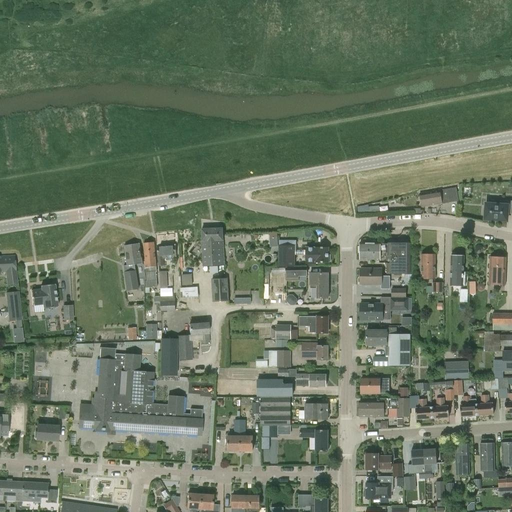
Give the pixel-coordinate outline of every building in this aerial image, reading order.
[(421,207),(448,203),(458,201),(455,188),(449,190),(449,189),(419,194),(421,207)] [(485,204),(484,220),(507,221),(507,213),(511,213),(511,201),(501,201),(501,205),(485,204)] [(222,229),(201,230),(204,267),(210,267),(210,273),(218,272),(218,266),(224,266),(222,229)] [(157,256),(158,256),(158,266),(164,266),(163,256),(176,255),(175,233),(155,234),(157,256)] [(410,243),(377,243),(376,241),(372,241),(371,243),(360,243),(360,261),(379,261),(379,263),(387,263),(387,274),(410,274),(410,243)] [(145,288),(145,293),(150,293),(149,288),(157,287),(157,284),(156,267),(154,243),(144,244),(145,262),(144,262),(146,282),(145,288)] [(138,289),(137,283),(136,271),(133,271),(133,269),(135,269),(135,264),(142,263),(139,244),(124,246),(128,272),(124,272),(127,291),(138,289)] [(278,267),(295,268),(295,246),(278,245),(278,267)] [(328,247),(305,247),(305,265),(315,265),(315,262),(328,262),(328,261),(330,261),(330,256),(328,256),(328,247)] [(421,279),(435,279),(435,255),(421,255),(421,279)] [(450,272),(450,286),(465,287),(465,273),(463,273),(463,257),(461,255),(458,255),(456,257),(450,256),(450,272)] [(504,286),(505,259),(504,259),(504,256),(499,256),(499,259),(490,259),(489,285),(504,286)] [(6,284),(16,284),(13,257),(0,257),(0,272),(5,272),(6,284)] [(307,267),(286,268),(286,281),(299,281),(299,276),(307,276),(307,267)] [(381,285),(381,289),(390,289),(390,276),(382,276),(382,269),(360,269),(360,285),(381,285)] [(310,273),(310,289),(317,289),(317,299),(328,299),(328,274),(310,273)] [(193,284),(193,274),(183,274),(183,284),(193,284)] [(213,302),(227,301),(226,278),(212,279),(213,302)] [(442,282),(432,282),(431,287),(428,287),(428,293),(442,293),(442,282)] [(485,287),(483,284),(480,283),(477,284),(477,287),(478,290),(481,291),(484,290),(485,287)] [(57,293),(55,293),(54,285),(40,286),(41,290),(31,291),(33,306),(43,304),(43,309),(57,307),(56,298),(58,298),(57,293)] [(391,297),(406,297),(406,289),(391,289),(391,297)] [(22,320),(21,310),(19,291),(6,293),(9,322),(15,321),(16,328),(22,328),(21,320),(22,320)] [(297,302),(296,299),(293,295),(290,295),(287,299),(287,302),(290,305),(293,305),(297,302)] [(409,297),(406,297),(391,297),(390,297),(390,301),(390,305),(382,305),(360,305),(360,321),(382,321),(382,315),(390,315),(390,311),(408,311),(409,301),(409,297)] [(175,300),(160,300),(160,305),(160,311),(175,311),(175,300)] [(72,305),(63,305),(64,320),(73,320),(72,305)] [(493,313),(493,331),(511,330),(511,324),(506,325),(506,313),(493,313)] [(402,316),(402,326),(412,326),(412,317),(402,316)] [(328,317),(309,317),(299,317),(299,327),(309,327),(309,333),(317,333),(328,333),(328,317)] [(191,356),(192,356),(191,340),(200,340),(200,345),(209,344),(207,323),(189,325),(190,335),(178,336),(180,361),(192,360),(191,356)] [(156,324),(146,324),(146,339),(161,338),(161,331),(156,331),(156,324)] [(276,329),(276,340),(287,340),(291,340),(291,330),(291,325),(278,325),(276,325),(276,329)] [(136,328),(128,328),(127,328),(128,340),(136,340),(136,328)] [(367,331),(367,345),(386,345),(386,357),(388,357),(388,366),(410,366),(410,335),(397,335),(397,328),(386,328),(386,331),(367,331)] [(511,334),(500,335),(500,333),(500,332),(485,332),(485,352),(500,352),(500,346),(511,346),(511,334)] [(160,339),(160,370),(160,375),(176,375),(176,339),(160,339)] [(328,360),(328,351),(329,349),(329,348),(328,347),(328,346),(317,346),(317,344),(302,343),(302,360),(328,360)] [(80,404),(79,411),(78,428),(94,429),(94,431),(106,432),(106,435),(115,435),(115,430),(184,434),(201,435),(202,410),(201,410),(190,409),(190,414),(182,413),(183,397),(168,396),(167,406),(151,404),(153,373),(138,372),(139,356),(115,354),(115,348),(100,348),(99,359),(97,392),(94,392),(94,399),(91,399),(91,405),(80,404)] [(502,372),(503,372),(511,371),(511,350),(502,351),(502,360),(502,372)] [(291,351),(278,351),(269,351),(269,367),(291,367),(291,351)] [(256,368),(267,368),(266,359),(256,360),(256,368)] [(446,362),(446,380),(468,379),(468,361),(446,362)] [(296,386),(326,387),(326,375),(296,375),(296,386)] [(503,378),(498,379),(499,389),(509,389),(508,384),(511,383),(511,378),(508,378),(503,378)] [(379,379),(361,379),(361,394),(379,394),(379,393),(388,393),(388,380),(379,380),(379,379)] [(493,379),(483,379),(484,390),(499,389),(498,379),(493,379)] [(257,396),(278,396),(292,396),(292,384),(283,384),(283,380),(257,380),(257,396)] [(454,400),(454,396),(453,382),(453,381),(444,382),(430,383),(430,388),(445,387),(445,390),(446,390),(447,400),(454,400)] [(453,382),(454,396),(463,395),(462,381),(460,382),(453,382)] [(482,404),(476,405),(477,415),(493,414),(492,403),(489,404),(488,395),(481,396),(482,404)] [(461,417),(477,415),(476,405),(476,399),(471,400),(471,396),(463,397),(464,405),(460,406),(461,417)] [(261,426),(262,426),(270,426),(278,426),(290,425),(290,397),(261,398),(261,426)] [(359,417),(409,417),(410,417),(409,398),(377,398),(377,401),(359,401),(359,417)] [(437,408),(432,408),(433,419),(449,418),(448,407),(444,407),(444,399),(436,400),(437,408)] [(433,419),(432,408),(426,409),(426,400),(419,401),(419,409),(416,409),(416,420),(433,419)] [(328,404),(305,404),(305,419),(328,419),(328,404)] [(240,451),(241,420),(234,420),(234,436),(228,436),(228,451),(240,451)] [(246,420),(241,420),(240,451),(253,451),(253,437),(246,436),(246,420)] [(37,425),(37,432),(35,431),(34,438),(36,438),(36,440),(57,441),(58,427),(37,425)] [(270,426),(270,438),(278,438),(278,426),(270,426)] [(328,444),(328,431),(316,430),(316,429),(307,429),(301,429),(301,438),(312,438),(313,434),(316,434),(316,451),(328,452),(328,449),(329,448),(329,447),(330,447),(330,446),(329,446),(329,445),(328,444)] [(511,442),(502,443),(503,465),(511,464),(511,442)] [(481,471),(495,471),(494,443),(481,444),(481,471)] [(457,473),(469,472),(468,444),(456,444),(457,473)] [(426,479),(424,450),(412,451),(412,466),(418,465),(418,476),(419,476),(419,479),(426,479)] [(436,450),(424,450),(426,479),(431,478),(430,473),(433,473),(432,464),(437,464),(436,450)] [(391,470),(391,458),(379,457),(379,455),(366,455),(366,471),(379,471),(379,470),(391,470)] [(392,476),(392,477),(393,477),(403,477),(402,464),(392,464),(392,476)] [(393,477),(392,477),(377,477),(377,483),(366,483),(366,499),(378,499),(391,499),(391,491),(393,491),(393,477)] [(415,477),(404,477),(404,490),(416,490),(415,477)] [(0,494),(14,496),(14,495),(14,494),(21,494),(22,482),(0,480),(0,494)] [(14,495),(14,496),(14,500),(14,501),(40,503),(40,497),(47,498),(47,500),(56,501),(56,490),(48,490),(48,483),(22,482),(21,494),(14,494),(14,495)] [(444,482),(435,482),(436,498),(444,498),(444,482)] [(446,495),(448,495),(454,495),(453,483),(446,484),(446,495)] [(199,510),(200,494),(188,494),(187,509),(199,510)] [(200,494),(199,510),(198,511),(217,511),(218,505),(212,504),(213,495),(200,494)] [(316,495),(299,496),(299,504),(299,506),(311,506),(310,511),(327,511),(328,504),(328,499),(316,499),(316,495)] [(170,496),(176,506),(178,506),(179,497),(170,496)] [(233,511),(246,511),(246,508),(246,504),(246,496),(233,496),(233,504),(233,511)] [(259,511),(259,496),(246,496),(246,504),(246,508),(246,511),(259,511)] [(162,505),(166,511),(169,510),(170,511),(179,511),(171,500),(163,504),(162,505)] [(116,511),(116,509),(62,501),(60,511),(116,511)]
